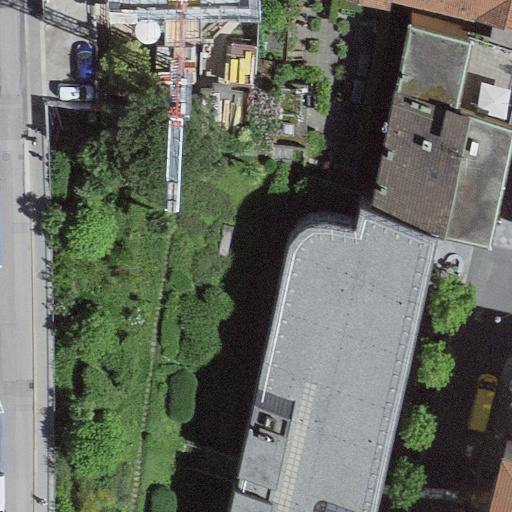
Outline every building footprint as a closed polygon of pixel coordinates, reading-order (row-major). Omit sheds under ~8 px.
[(107,0),(108,24),(258,22),(257,0),(107,0)] [(389,4),(511,33),(511,0),(338,0),(387,11),(389,4)] [(467,45),(406,28),(395,94),(391,93),(369,217),(434,239),(488,251),(511,143),(511,131),(506,130),(511,99),(511,54),(469,40),(467,45)] [(369,217),(358,212),(352,233),(308,230),(300,232),(293,239),(288,245),(228,511),(374,511),(434,239),(369,217)] [(511,511),(511,465),(500,463),(487,511),(511,511)]
